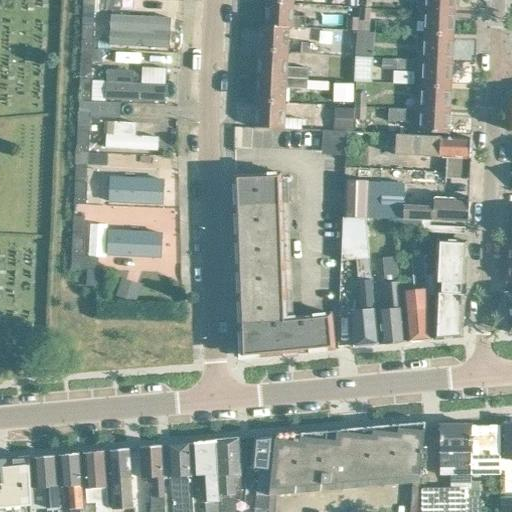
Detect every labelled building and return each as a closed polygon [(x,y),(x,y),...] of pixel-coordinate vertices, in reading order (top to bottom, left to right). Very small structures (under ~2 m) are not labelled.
[(312,0),(313,17),(343,17),(342,0),(312,0)] [(454,12),(454,0),(425,0),(426,1),(421,1),(420,11),(454,12)] [(267,5),(267,7),(266,26),(289,27),(305,28),(306,18),(293,17),(294,7),(267,5)] [(369,21),(370,9),(360,9),(359,21),(369,21)] [(94,49),(95,27),(95,10),(83,10),(81,49),(94,49)] [(181,14),(166,13),(111,10),(109,50),(179,54),(181,14)] [(452,35),(454,12),(420,11),(420,21),(425,22),(424,34),(452,35)] [(357,31),(357,18),(347,17),(347,30),(357,31)] [(288,51),(289,27),(266,26),(260,26),(259,49),(288,51)] [(376,33),(358,32),(358,33),(357,57),(373,58),(375,59),(376,33)] [(451,62),(452,41),(452,35),(424,34),(423,51),(419,51),(418,60),(451,62)] [(302,43),(301,54),(317,55),(318,44),(302,43)] [(259,54),(258,77),(287,78),(307,79),(308,69),(288,67),(288,55),(259,54)] [(373,83),(375,59),(357,57),(355,82),(373,83)] [(450,89),(451,62),(418,60),(418,70),(422,70),(422,87),(450,89)] [(91,101),(92,79),(93,62),(81,61),(79,101),(91,101)] [(414,62),(399,61),(386,61),(386,71),(399,71),(413,72),(414,64),(414,62)] [(177,106),(178,74),(179,66),(109,62),(107,102),(121,103),(120,103),(177,106)] [(307,79),(287,78),(258,77),(257,100),(286,101),(287,88),(307,89),(307,79)] [(449,111),(450,89),(422,87),(421,100),(416,99),(416,110),(449,111)] [(356,94),(355,107),(365,107),(366,95),(356,94)] [(120,115),(120,103),(121,103),(107,102),(91,101),(79,101),(77,153),(89,153),(91,113),(106,114),(120,115)] [(284,129),(285,106),(256,104),(255,128),(284,129)] [(365,120),(365,107),(355,107),(354,119),(365,120)] [(416,110),(404,109),(389,108),(389,122),(420,123),(420,133),(448,134),(449,111),(416,110)] [(176,118),(161,117),(106,114),(104,154),(174,158),(176,118)] [(326,133),(325,151),(345,152),(346,134),(326,133)] [(471,159),(472,139),(396,135),(395,155),(447,158),(471,159)] [(88,165),(97,165),(98,154),(89,153),(77,153),(75,182),(74,204),(87,205),(88,165)] [(447,158),(446,179),(470,180),(471,159),(447,158)] [(174,169),(162,169),(104,166),(102,206),(172,209),(174,169)] [(334,350),(331,314),(292,317),(292,321),(286,321),(281,174),(235,175),(235,174),(233,174),(240,359),(334,350)] [(468,223),(469,198),(466,197),(466,200),(425,198),(424,207),(404,206),(405,184),(344,181),(343,217),(365,218),(391,219),(421,221),(468,223)] [(84,256),(85,235),(86,218),(74,217),(71,271),(80,271),(93,272),(93,257),(84,256)] [(370,270),(365,218),(343,217),(341,261),(356,259),(358,282),(357,282),(360,311),(350,312),(353,347),(377,345),(371,270),(370,270)] [(171,221),(160,221),(102,218),(102,229),(101,229),(99,258),(169,262),(171,221)] [(397,220),(397,232),(411,232),(411,221),(397,220)] [(430,221),(423,221),(423,233),(465,234),(465,228),(430,226),(430,221)] [(462,337),(464,295),(465,284),(467,241),(438,240),(436,275),(427,275),(428,294),(437,294),(435,340),(462,337)] [(424,256),(411,257),(414,291),(403,292),(405,309),(408,342),(432,340),(424,256)] [(403,343),(396,266),(383,267),(387,310),(379,310),(382,345),(403,343)] [(105,289),(106,273),(93,272),(80,271),(79,287),(105,289)] [(420,483),(425,426),(426,422),(275,436),(269,495),(271,496),(276,496),(418,483),(420,483)] [(500,425),(440,425),(439,468),(456,468),(456,475),(499,475),(499,459),(500,426),(500,425)] [(511,426),(500,426),(499,459),(511,459),(511,426)] [(253,438),(250,467),(259,468),(256,507),(269,508),(269,496),(269,495),(275,436),(274,436),(253,438)] [(238,439),(216,441),(220,511),(236,511),(235,500),(240,499),(243,489),(238,439)] [(220,511),(216,441),(194,443),(197,475),(206,475),(208,502),(203,502),(203,511),(220,511)] [(195,511),(194,492),(189,443),(169,445),(170,477),(171,477),(174,511),(195,511)] [(152,511),(166,511),(162,446),(140,448),(143,478),(153,477),(155,497),(151,497),(152,511)] [(108,451),(111,481),(113,507),(134,505),(129,449),(108,451)] [(97,511),(109,511),(105,451),(83,453),(88,503),(96,502),(97,511)] [(71,511),(83,511),(80,453),(60,455),(62,487),(69,487),(71,511)] [(59,511),(56,456),(33,458),(37,489),(46,488),(48,511),(59,511)] [(0,460),(0,511),(32,511),(30,458),(0,460)] [(477,511),(478,491),(465,491),(465,488),(420,488),(419,511),(477,511)] [(418,511),(419,496),(412,496),(411,510),(418,511)] [(511,511),(511,498),(499,499),(499,511),(511,511)]
